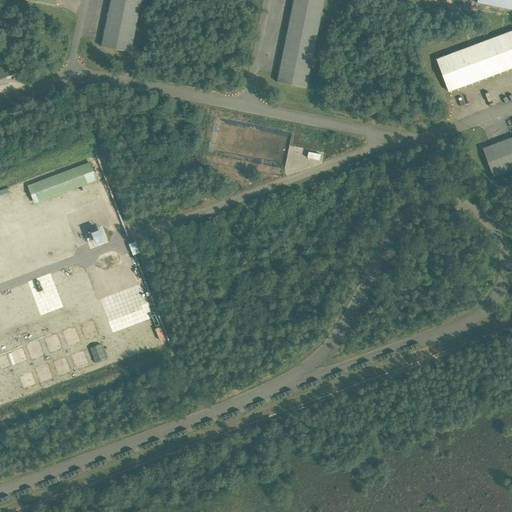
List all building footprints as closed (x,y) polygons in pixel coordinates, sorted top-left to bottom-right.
[(111,0),(102,47),(131,53),(141,0),(111,0)] [(294,0),(278,82),(306,88),(323,0),(294,0)] [(511,0),(477,0),(477,3),(511,10),(511,0)] [(511,32),(437,60),(449,91),(511,67),(511,32)] [(10,65),(0,68),(0,79),(13,75),(10,65)] [(511,138),(483,149),(493,177),(511,169),(511,138)] [(309,152),(308,158),(320,161),(321,155),(309,152)] [(97,180),(90,161),(27,185),(34,203),(97,180)] [(89,232),(93,245),(105,240),(100,228),(89,232)] [(140,252),(135,241),(128,244),(133,255),(140,252)]
